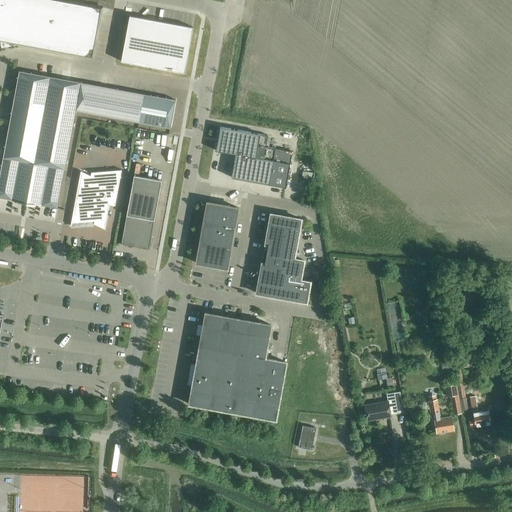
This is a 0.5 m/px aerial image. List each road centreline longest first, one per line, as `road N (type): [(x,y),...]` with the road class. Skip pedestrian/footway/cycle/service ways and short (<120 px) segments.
road 1 (unclassified): [(120,440),(306,486),(511,460)]
road 2 (residential): [(162,285),(217,21),(207,8),(174,0)]
road 3 (residential): [(120,440),(152,282)]
road 4 (unclassified): [(0,252),(152,282)]
road 5 (unclassified): [(162,285),(314,312)]
road 6 (unclassified): [(0,425),(120,440)]
